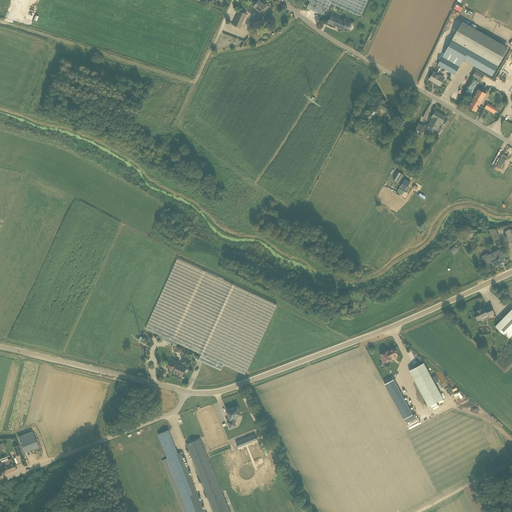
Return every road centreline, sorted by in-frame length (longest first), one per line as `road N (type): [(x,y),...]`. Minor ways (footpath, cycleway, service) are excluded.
road 1 (unclassified): [(184,391),(238,385),(511,273)]
road 2 (unclassified): [(511,143),(328,37),(282,0)]
road 3 (unclassified): [(0,480),(172,413),(184,391)]
road 4 (track): [(194,83),(0,23)]
road 5 (track): [(324,326),(153,234)]
road 6 (unclassified): [(184,391),(0,346)]
road 7 (track): [(238,385),(304,511)]
